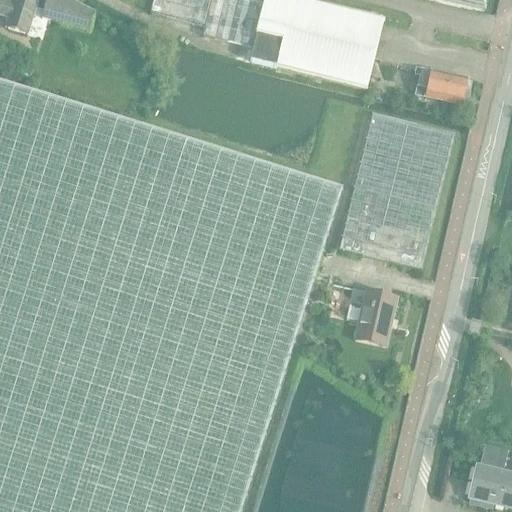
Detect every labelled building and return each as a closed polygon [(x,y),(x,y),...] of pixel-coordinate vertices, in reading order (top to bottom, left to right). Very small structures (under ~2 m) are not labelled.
[(26,41),(36,8),(15,2),(15,0),(0,0),(0,22),(7,24),(4,34),(26,41)] [(87,34),(92,16),(61,0),(48,0),(42,21),(87,34)] [(280,45),(275,71),(365,92),(382,25),(272,0),(254,0),(254,2),(244,0),(153,0),(150,16),(204,29),(202,38),(253,48),(255,39),(280,45)] [(250,64),(275,71),(280,45),(255,39),(253,48),(250,64)] [(36,84),(137,105),(139,96),(131,94),(133,87),(112,82),(110,92),(84,86),(87,71),(41,62),(36,84)] [(420,73),(420,74),(415,73),(413,79),(418,80),(414,99),(462,110),(464,99),(469,98),(470,91),(467,87),(468,85),(420,73)] [(0,511),(240,511),(315,274),(321,254),(341,192),(134,127),(27,94),(0,84),(0,511)] [(420,275),(453,139),(371,119),(338,254),(420,275)] [(384,351),(395,303),(365,296),(364,297),(351,294),(344,323),(358,326),(354,344),(384,351)] [(476,472),(469,503),(511,511),(511,480),(502,478),(507,452),(483,446),(477,472),(476,472)]
